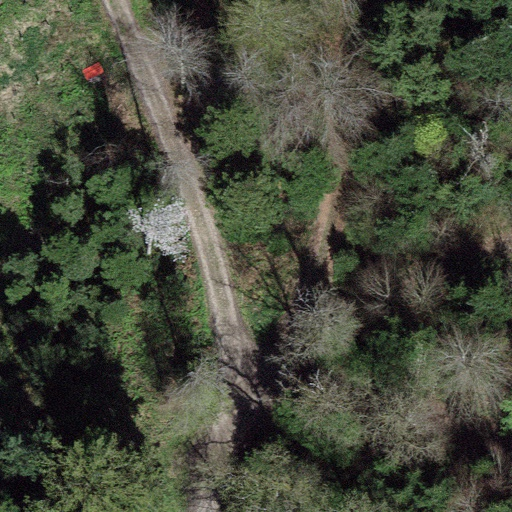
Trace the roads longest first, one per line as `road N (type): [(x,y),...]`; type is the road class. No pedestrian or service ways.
road 1 (track): [(233,400),(407,149),(461,0)]
road 2 (track): [(233,400),(198,268),(146,0)]
road 3 (track): [(233,400),(396,285),(511,242)]
road 4 (track): [(511,429),(352,398),(233,400)]
